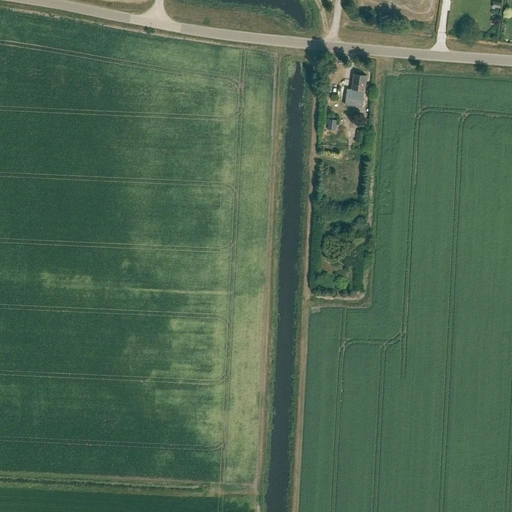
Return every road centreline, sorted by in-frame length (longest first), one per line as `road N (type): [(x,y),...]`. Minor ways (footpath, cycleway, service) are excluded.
road 1 (unclassified): [(511,61),(157,21)]
road 2 (unclassified): [(157,21),(28,0)]
